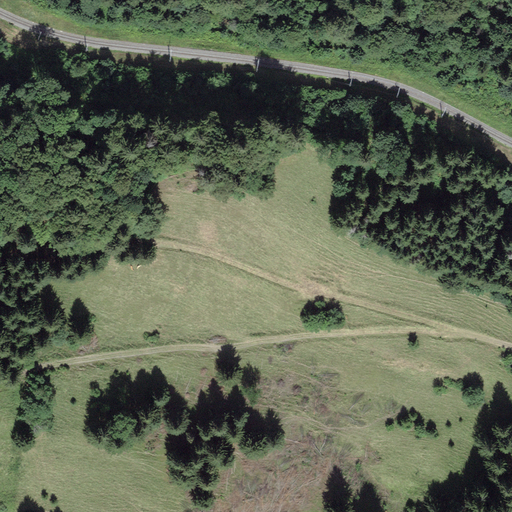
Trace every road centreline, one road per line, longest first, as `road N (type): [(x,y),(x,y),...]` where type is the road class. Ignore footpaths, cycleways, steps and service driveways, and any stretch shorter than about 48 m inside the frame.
road 1 (track): [(0,379),(168,349),(368,332),(511,343)]
road 2 (track): [(0,234),(169,242),(426,318),(449,333)]
